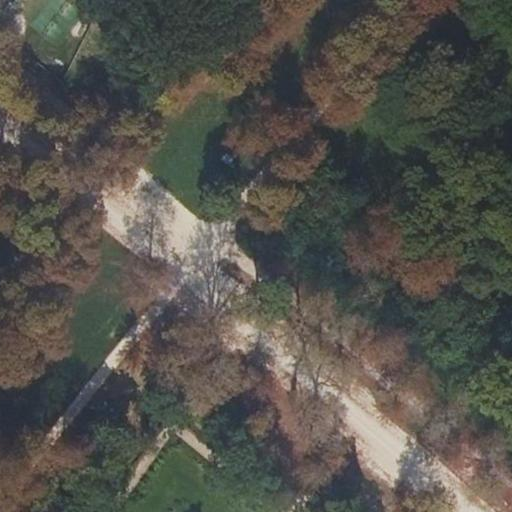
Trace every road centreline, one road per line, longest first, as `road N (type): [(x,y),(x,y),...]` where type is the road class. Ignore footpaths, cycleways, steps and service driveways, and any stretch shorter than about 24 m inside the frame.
road 1 (track): [(0,486),(424,0)]
road 2 (track): [(465,511),(0,120)]
road 3 (track): [(0,343),(305,0)]
